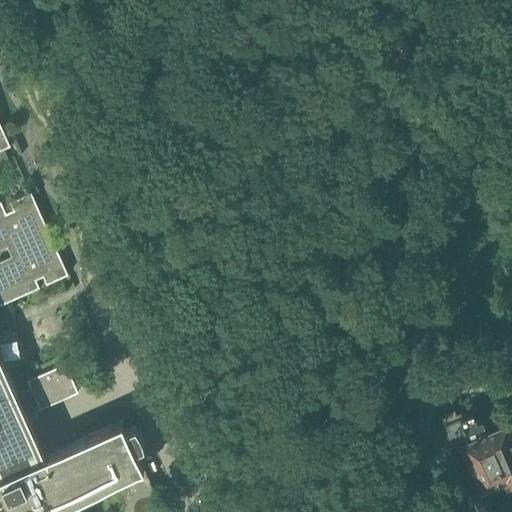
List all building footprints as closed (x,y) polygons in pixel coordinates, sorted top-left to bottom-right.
[(0,511),(57,511),(56,509),(74,501),(119,481),(143,470),(145,469),(136,449),(140,447),(146,444),(142,433),(140,430),(140,429),(136,424),(127,428),(126,427),(135,423),(132,416),(75,441),(46,454),(26,411),(39,404),(31,386),(18,392),(6,367),(23,360),(21,355),(25,353),(16,332),(12,334),(10,330),(0,334),(0,304),(40,286),(37,278),(43,275),(47,283),(69,273),(64,263),(61,256),(61,255),(40,210),(37,203),(32,191),(10,201),(13,208),(6,211),(1,200),(0,200),(0,149),(11,145),(6,133),(0,120),(0,511)] [(424,377),(431,395),(432,397),(463,384),(455,364),(470,359),(463,342),(430,356),(432,359),(421,363),(427,376),(424,377)] [(490,346),(472,353),(479,370),(497,363),(490,346)] [(28,379),(31,386),(39,404),(41,408),(79,391),(65,362),(28,379)] [(176,381),(168,385),(155,390),(169,421),(190,412),(176,381)] [(511,419),(488,430),(483,419),(478,421),(474,412),(459,418),(454,409),(441,415),(446,424),(445,425),(454,445),(464,442),(484,488),(511,476),(511,419)]
